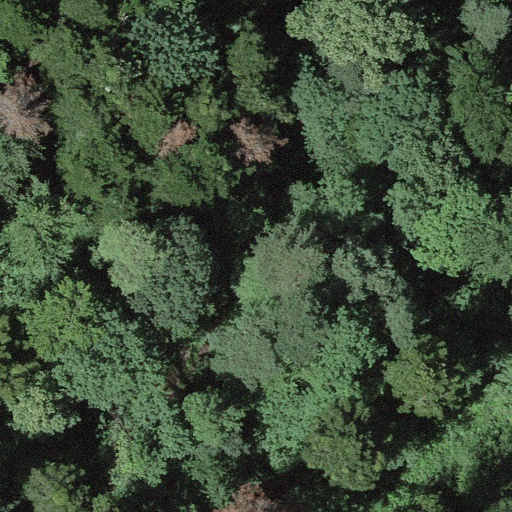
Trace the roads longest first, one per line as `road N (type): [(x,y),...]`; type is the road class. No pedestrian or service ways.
road 1 (track): [(154,511),(322,0)]
road 2 (track): [(0,506),(122,419),(220,309)]
